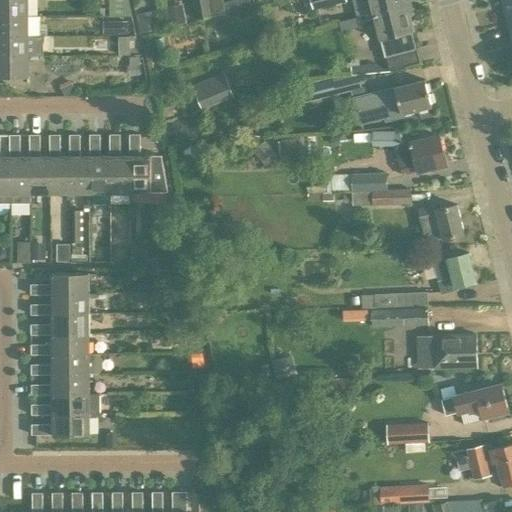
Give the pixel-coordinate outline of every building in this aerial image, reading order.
[(0,0),(0,16),(25,16),(25,0),(0,0)] [(113,0),(113,13),(132,14),(132,0),(113,0)] [(208,0),(193,0),(196,19),(212,16),(208,0)] [(227,14),(237,11),(252,8),(249,0),(230,0),(224,2),(227,14)] [(346,0),(303,0),(306,11),(347,1),(346,0)] [(339,21),(340,24),(407,8),(405,0),(352,0),(357,16),(339,21)] [(511,0),(502,0),(507,22),(511,20),(511,0)] [(165,6),(169,25),(186,22),(183,3),(165,6)] [(407,8),(340,24),(342,33),(353,30),(353,29),(376,23),(385,57),(417,48),(412,30),(413,30),(407,8)] [(158,28),(154,10),(137,14),(141,32),(158,28)] [(0,36),(26,36),(25,16),(0,16),(0,36)] [(111,34),(128,34),(128,21),(111,21),(111,34)] [(0,56),(26,57),(41,56),(41,36),(26,36),(0,36),(0,56)] [(130,56),(129,38),(119,38),(119,56),(130,56)] [(26,57),(0,56),(0,76),(26,76),(26,57)] [(139,56),(124,56),(125,75),(140,74),(139,56)] [(234,96),(224,72),(192,85),(202,109),(234,96)] [(332,78),(306,85),(311,102),(351,91),(363,88),(360,76),(333,83),(332,78)] [(59,85),(63,93),(74,88),(70,80),(59,85)] [(365,95),(353,98),(360,124),(401,114),(418,109),(429,107),(432,106),(426,80),(395,88),(395,90),(380,93),(379,92),(365,95)] [(358,142),(404,142),(404,130),(358,130),(358,142)] [(0,202),(10,202),(10,156),(0,156),(0,135),(0,134),(0,202)] [(10,156),(10,202),(30,202),(30,156),(21,156),(20,134),(9,134),(10,156)] [(30,156),(30,202),(30,193),(49,193),(50,156),(40,156),(40,134),(30,134),(30,156)] [(50,134),(50,156),(50,193),(69,193),(69,156),(60,156),(60,134),(50,134)] [(70,156),(69,156),(69,193),(90,193),(90,156),(80,156),(80,134),(70,134),(70,156)] [(90,134),(90,156),(90,193),(110,193),(110,155),(100,156),(100,134),(90,134)] [(110,134),(110,155),(110,193),(130,193),(130,155),(121,155),(121,134),(110,134)] [(130,134),(130,155),(130,193),(167,192),(166,155),(140,155),(140,134),(130,134)] [(395,147),(403,175),(418,171),(418,172),(447,165),(440,135),(395,147)] [(315,136),(285,137),(285,139),(281,139),(282,158),(301,157),(301,156),(316,155),(315,136)] [(278,155),(265,140),(253,150),(266,165),(278,155)] [(309,192),(309,201),(334,200),(334,192),(352,192),(352,205),(411,203),(411,188),(387,189),(387,173),(331,174),(326,179),(326,192),(309,192)] [(437,209),(436,203),(418,207),(427,243),(464,234),(457,204),(437,209)] [(61,256),(88,256),(89,208),(75,208),(75,242),(61,242),(61,256)] [(158,252),(168,261),(183,245),(172,236),(158,252)] [(21,240),(21,259),(31,259),(31,240),(21,240)] [(45,242),(32,242),(33,259),(45,259),(45,242)] [(431,253),(441,294),(456,290),(455,286),(476,281),(469,253),(448,258),(446,249),(431,253)] [(31,294),(53,294),(89,294),(89,273),(52,273),(53,284),(31,284),(31,294)] [(427,291),(361,294),(362,308),(428,305),(427,291)] [(31,314),(53,314),(89,314),(89,294),(53,294),(53,304),(31,304),(31,314)] [(370,309),(371,327),(429,324),(428,306),(370,309)] [(343,321),(368,320),(368,309),(343,310),(343,321)] [(177,312),(177,328),(192,327),(192,312),(177,312)] [(31,334),(53,334),(89,334),(89,314),(53,314),(53,324),(31,324),(31,334)] [(31,354),(53,354),(90,353),(89,334),(53,334),(53,344),(31,344),(31,354)] [(477,334),(428,335),(429,368),(477,367),(477,334)] [(32,374),(53,374),(90,374),(90,373),(99,373),(103,367),(103,358),(99,353),(90,353),(53,354),(53,364),(32,364),(32,374)] [(292,355),(271,361),(276,378),(297,372),(292,355)] [(32,394),(53,394),(90,394),(90,393),(90,374),(53,374),(53,384),(32,384),(32,394)] [(509,411),(502,383),(456,395),(454,385),(440,388),(442,398),(441,398),(445,414),(457,411),(457,414),(480,408),(483,418),(509,411)] [(53,394),(53,404),(32,404),(32,414),(53,414),(90,414),(100,413),(100,393),(90,393),(90,394),(53,394)] [(90,414),(53,414),(54,424),(32,424),(32,434),(54,435),(90,434),(90,414)] [(406,444),(424,443),(424,442),(429,441),(428,425),(405,426),(386,427),(388,444),(406,443),(406,444)] [(489,442),(466,448),(467,455),(470,467),(473,479),(492,474),(489,461),(493,460),(494,462),(498,461),(504,486),(511,484),(511,444),(491,450),(489,442)] [(424,443),(406,444),(406,452),(424,451),(424,443)] [(429,484),(380,486),(381,503),(430,501),(429,484)] [(172,511),(183,511),(183,491),(173,491),(172,491),(172,511)] [(42,511),(43,492),(32,493),(32,511),(42,511)] [(52,511),(62,511),(63,492),(52,492),(52,511)] [(72,511),(82,511),(83,492),(73,492),(72,492),(72,511)] [(92,511),(102,511),(103,492),(92,492),(92,511)] [(112,511),(123,511),(123,492),(113,492),(112,492),(112,511)] [(132,511),(143,511),(143,492),(133,492),(132,492),(132,511)] [(152,511),(163,511),(163,492),(153,492),(152,492),(152,511)] [(445,501),(433,505),(435,511),(464,511),(461,499),(445,501)] [(409,503),(409,511),(422,511),(422,502),(409,503)]
